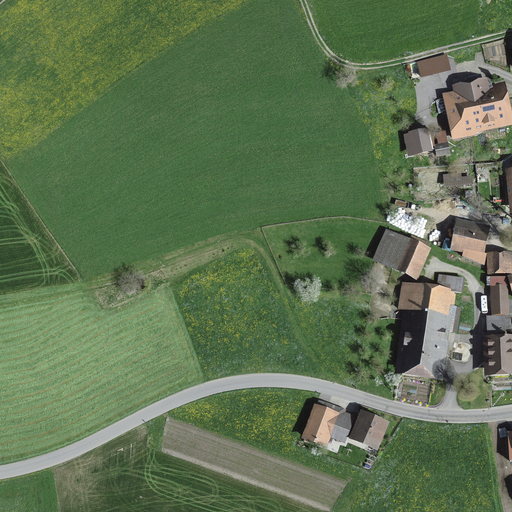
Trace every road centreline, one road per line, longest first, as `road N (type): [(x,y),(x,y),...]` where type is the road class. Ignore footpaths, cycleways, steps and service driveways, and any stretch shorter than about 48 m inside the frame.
road 1 (unclassified): [(511,412),(425,414),(311,382),(241,381),(0,470)]
road 2 (track): [(0,293),(111,275),(224,230),(247,231),(341,390)]
road 3 (track): [(300,0),(320,48),(352,71),(511,36)]
